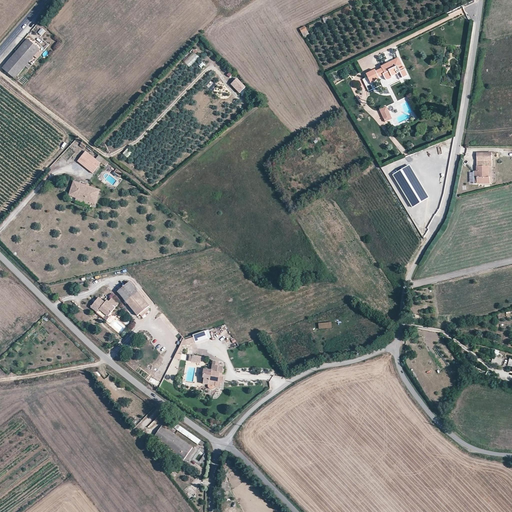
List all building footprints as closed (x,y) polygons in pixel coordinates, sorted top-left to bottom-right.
[(17,52),(29,62),(33,57),(39,50),(27,40),(17,52)] [(42,53),(39,50),(33,57),(36,59),(42,53)] [(183,60),(187,66),(199,58),(195,51),(183,60)] [(3,68),(15,79),(29,62),(17,52),(3,68)] [(382,75),(385,81),(397,75),(400,80),(407,76),(404,67),(403,68),(398,59),(392,61),(393,63),(390,65),(389,63),(380,67),(381,69),(384,74),(382,75)] [(367,77),(370,83),(379,79),(376,72),(375,70),(366,74),(367,77)] [(245,88),(236,78),(231,84),(240,93),(245,88)] [(387,107),(380,110),(385,122),(392,119),(387,107)] [(127,148),(122,153),(127,158),(132,153),(127,148)] [(85,152),(77,161),(92,174),(100,164),(85,152)] [(109,164),(106,168),(113,173),(116,169),(109,164)] [(409,166),(393,175),(413,207),(428,197),(409,166)] [(475,171),(475,183),(477,183),(477,184),(490,184),(490,177),(488,177),(488,166),(476,166),(476,171),(475,171)] [(73,181),(69,195),(94,204),(99,190),(88,186),(83,185),(73,181)] [(128,282),(117,291),(137,315),(148,306),(128,282)] [(100,299),(92,309),(98,314),(98,315),(108,323),(111,319),(110,318),(117,308),(108,301),(107,304),(105,302),(100,299)] [(201,357),(189,355),(188,362),(200,364),(201,357)] [(493,356),(491,364),(500,367),(502,359),(493,356)] [(203,384),(220,387),(220,384),(222,384),(224,378),(219,376),(220,373),(222,374),(223,367),(218,366),(219,363),(212,362),(210,371),(203,370),(202,378),(204,378),(203,384)] [(201,440),(162,414),(160,416),(199,443),(201,440)] [(172,453),(182,460),(192,447),(161,426),(154,436),(174,450),(172,453)] [(192,447),(182,460),(185,462),(194,449),(192,447)]
